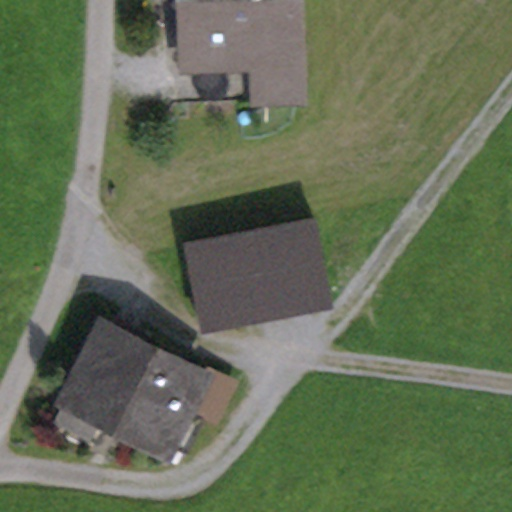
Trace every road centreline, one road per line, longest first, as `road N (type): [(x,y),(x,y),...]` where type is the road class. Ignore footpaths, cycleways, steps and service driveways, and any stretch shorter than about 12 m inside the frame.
road 1 (track): [(0,465),(159,485),(188,483),(220,462),(511,88)]
road 2 (residential): [(0,425),(65,276),(89,186),(102,0)]
road 3 (track): [(70,255),(136,311),(223,344),(296,357)]
road 4 (track): [(511,388),(296,357)]
